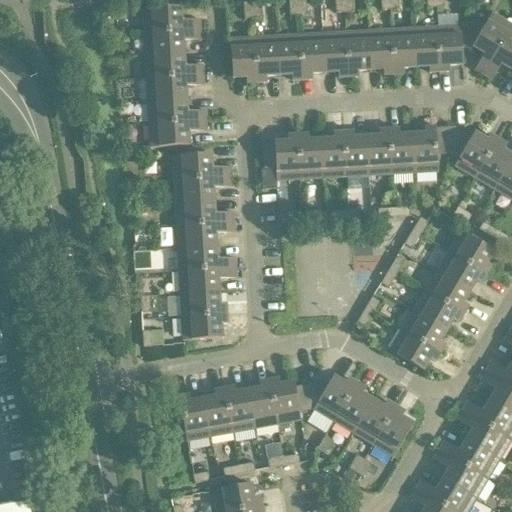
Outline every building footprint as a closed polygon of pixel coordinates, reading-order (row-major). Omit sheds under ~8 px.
[(305,0),(296,1),(297,17),(306,16),(305,0)] [(344,14),(342,0),(334,0),(335,14),(344,14)] [(351,0),(342,0),(344,14),(352,13),(351,0)] [(389,11),(388,0),(379,0),(381,12),(389,11)] [(397,0),(388,0),(389,11),(398,11),(397,0)] [(435,9),(434,0),(425,0),(426,9),(435,9)] [(442,0),(434,0),(435,9),(443,8),(442,0)] [(297,17),(296,1),(288,1),(289,17),(297,17)] [(252,19),(251,3),(242,4),(243,20),(252,19)] [(260,3),(251,3),(252,19),(261,19),(260,3)] [(138,34),(138,35),(200,31),(200,21),(181,22),(181,8),(137,11),(137,12),(142,12),(143,34),(138,34)] [(474,71),(483,76),(511,27),(511,26),(511,27),(491,15),(485,26),(480,23),(458,24),(458,28),(460,27),(461,50),(472,50),(472,49),(483,56),(474,71)] [(429,75),(439,74),(436,24),(435,24),(436,29),(414,30),(413,26),(415,69),(428,69),(429,75)] [(462,67),(461,50),(460,27),(458,28),(436,29),(436,24),(439,74),(449,73),(448,67),(462,67)] [(403,70),(415,69),(413,26),(413,30),(391,32),(391,27),(390,27),(393,77),(403,76),(403,70)] [(383,77),(393,77),(390,27),(390,32),(368,33),(368,28),(367,28),(370,72),(383,71),(383,77)] [(501,66),(511,72),(511,71),(511,27),(483,76),(491,81),(501,66)] [(357,73),(370,72),(367,28),(367,33),(345,34),(345,29),(348,79),(357,79),(357,73)] [(338,80),(348,79),(345,29),(344,29),(344,34),(322,36),(322,31),(321,31),(324,75),(337,74),(338,80)] [(139,57),(184,55),(183,42),(201,41),(200,31),(138,35),(143,35),(144,57),(139,57)] [(311,75),(324,75),(321,31),(321,36),(299,37),(299,32),(301,82),(311,81),(311,75)] [(291,83),(301,82),(299,32),(298,32),(298,37),(276,38),(276,33),(278,77),(291,77),(291,83)] [(266,78),(278,77),(276,33),(275,34),(276,38),(254,40),(253,35),(256,85),(266,84),(266,78)] [(246,85),(256,85),(253,35),(253,40),(229,41),(232,80),(246,79),(246,85)] [(141,80),(203,77),(202,67),(184,68),(184,55),(139,57),(139,58),(144,58),(145,80),(141,80)] [(142,103),(186,100),(185,88),(203,87),(203,77),(141,80),(141,81),(146,80),(147,102),(142,103)] [(143,125),(143,126),(205,122),(205,112),(187,113),(186,100),(142,103),(147,103),(148,125),(143,125)] [(205,122),(143,126),(148,126),(149,149),(145,149),(145,150),(189,147),(188,133),(206,132),(205,122)] [(437,173),(436,156),(448,155),(454,128),(435,129),(435,128),(424,129),(424,135),(411,136),(414,180),(414,175),(437,173)] [(472,184),(497,141),(489,136),(486,141),(474,134),(471,138),(454,128),(448,155),(458,161),(454,168),(474,180),(472,184)] [(391,181),(388,131),(378,132),(378,138),(366,138),(368,182),(369,182),(368,177),(391,176),(391,181)] [(413,180),(414,180),(411,136),(399,136),(398,131),(388,131),(391,181),(392,181),(391,176),(413,175),(413,180)] [(368,182),(366,138),(353,139),(353,133),(343,134),(346,183),(346,179),(368,177),(368,182)] [(345,184),(346,183),(343,134),(333,134),(333,140),(320,141),(323,185),(323,180),(345,179),(345,184)] [(300,186),(297,136),(287,137),(287,143),(274,144),(262,145),(263,172),(275,171),(276,183),(299,181),(300,186)] [(322,185),(323,185),(320,141),(307,142),(307,136),(297,136),(300,186),(301,186),(300,181),(322,180),(322,185)] [(491,195),(491,196),(511,160),(511,156),(503,151),(506,146),(497,141),(472,184),(475,180),(494,191),(491,195)] [(168,182),(230,179),(230,169),(212,170),(211,156),(167,158),(167,159),(171,159),(173,181),(168,182)] [(511,204),(511,207),(511,205),(511,160),(491,196),(492,196),(494,192),(511,202),(511,204)] [(276,190),(276,183),(275,171),(263,172),(261,172),(262,191),(276,190)] [(169,204),(169,205),(214,203),(213,190),(231,189),(230,179),(168,182),(173,182),(174,204),(169,204)] [(171,227),(171,228),(233,224),(232,214),(214,215),(214,203),(169,205),(174,205),(175,227),(171,227)] [(408,209),(393,210),(393,218),(409,218),(408,209)] [(453,216),(467,225),(471,217),(458,209),(453,216)] [(393,218),(393,210),(377,211),(378,219),(393,218)] [(363,211),(347,212),(348,221),(363,220),(363,211)] [(348,221),(347,212),(332,213),(332,222),(348,221)] [(302,215),(302,224),(318,223),(318,214),(302,215)] [(419,219),(411,232),(419,237),(427,223),(419,219)] [(172,250),(216,248),(216,235),(234,234),(233,224),(171,228),(176,228),(177,250),(172,250)] [(478,232),(492,240),(496,232),(483,224),(478,232)] [(444,251),(487,277),(492,268),(487,265),(494,253),(456,231),(455,232),(459,234),(448,253),(444,251)] [(419,237),(411,232),(403,246),(411,250),(419,237)] [(496,232),(492,240),(505,248),(510,240),(496,232)] [(173,273),(236,270),(235,260),(217,261),(216,248),(172,250),(172,251),(177,251),(178,272),(173,273)] [(432,271),(470,294),(476,283),(481,286),(487,277),(444,251),(443,252),(448,254),(436,273),(432,271)] [(396,258),(388,271),(395,276),(403,263),(396,258)] [(175,295),(175,296),(219,293),(218,281),(236,280),(236,270),(173,273),(173,274),(178,273),(179,295),(175,295)] [(395,276),(388,271),(380,285),(387,289),(395,276)] [(420,290),(420,291),(463,316),(468,308),(463,305),(470,294),(432,271),(436,274),(425,293),(420,290)] [(409,310),(408,310),(446,333),(453,322),(458,325),(463,316),(420,291),(424,293),(413,312),(409,310)] [(176,318),(176,319),(226,316),(226,306),(220,306),(219,293),(175,296),(180,296),(181,318),(176,318)] [(372,297),(364,310),(372,315),(380,301),(372,297)] [(139,298),(140,314),(149,313),(148,298),(139,298)] [(372,315),(364,310),(356,324),(364,328),(372,315)] [(397,329),(397,330),(440,355),(445,347),(440,344),(446,333),(408,310),(412,313),(401,332),(397,329)] [(226,316),(176,319),(181,319),(182,342),(222,340),(221,326),(227,326),(226,316)] [(440,355),(397,330),(401,333),(389,352),(385,349),(385,350),(422,373),(429,361),(435,364),(440,355)] [(142,333),(143,349),(151,348),(150,332),(142,333)] [(511,347),(511,336),(509,334),(503,343),(511,347)] [(490,365),(485,373),(511,389),(511,363),(506,374),(490,365)] [(495,391),(489,402),(511,416),(511,389),(485,373),(480,382),(495,391)] [(330,427),(331,428),(357,385),(348,379),(345,385),(333,377),(325,390),(315,384),(294,389),(299,414),(313,411),(333,423),(330,427)] [(300,422),(299,414),(294,389),(293,384),(279,386),(278,380),(268,382),(278,431),(277,427),(300,422)] [(277,431),(278,431),(268,382),(259,384),(260,390),(247,392),(255,435),(255,431),(276,427),(277,431)] [(350,439),(373,402),(362,395),(365,390),(357,385),(331,428),(334,424),(352,435),(350,439)] [(255,436),(255,435),(247,392),(234,394),(233,388),(223,390),(233,440),(233,439),(232,435),(254,431),(255,436)] [(232,440),(233,440),(223,390),(214,392),(215,398),(202,400),(210,444),(210,439),(231,435),(232,440)] [(210,444),(202,400),(190,403),(188,397),(177,399),(186,443),(209,439),(210,444)] [(370,451),(396,408),(387,403),(384,408),(373,402),(350,439),(351,440),(353,435),(372,447),(370,451)] [(467,404),(461,413),(511,443),(511,442),(511,439),(511,416),(489,402),(482,413),(467,404)] [(396,408),(370,451),(373,447),(392,459),(390,463),(390,464),(413,426),(401,418),(404,413),(396,408)] [(472,431),(465,442),(503,464),(499,461),(510,443),(511,443),(461,413),(456,421),(472,431)] [(317,452),(324,456),(332,443),(325,438),(317,452)] [(443,443),(438,452),(491,484),(492,483),(487,481),(499,462),(503,465),(503,464),(465,442),(459,453),(443,443)] [(448,470),(442,481),(480,503),(476,501),(487,482),(491,484),(438,452),(433,461),(448,470)] [(298,457),(283,460),(284,468),(300,465),(298,457)] [(348,471),(356,475),(364,462),(357,457),(348,471)] [(284,468),(283,460),(267,463),(269,471),(284,468)] [(364,462),(356,475),(363,479),(371,466),(364,462)] [(253,465),(238,468),(239,477),(255,474),(253,465)] [(239,477),(238,468),(223,471),(224,479),(239,477)] [(192,476),(193,481),(194,485),(209,482),(208,474),(192,476)] [(420,483),(415,491),(449,511),(468,511),(475,501),(479,504),(480,503),(442,481),(435,492),(420,483)] [(240,511),(261,508),(260,498),(254,499),(251,486),(212,493),(215,511),(240,511)] [(425,509),(423,511),(449,511),(415,491),(410,500),(425,509)] [(0,511),(32,511),(31,502),(0,507),(0,511)]
